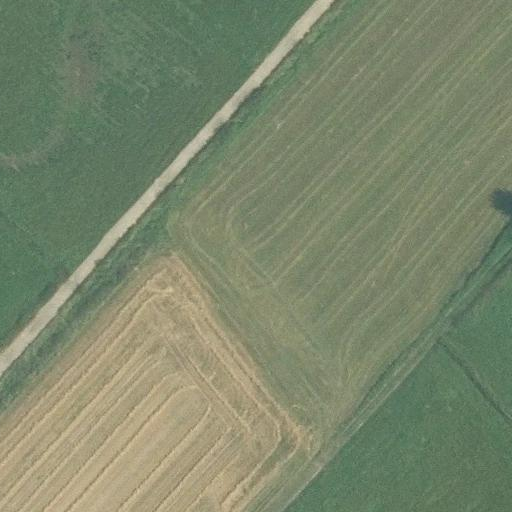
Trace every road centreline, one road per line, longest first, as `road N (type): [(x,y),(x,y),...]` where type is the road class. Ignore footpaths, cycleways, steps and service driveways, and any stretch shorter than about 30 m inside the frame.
road 1 (track): [(326,0),(0,361)]
road 2 (track): [(511,256),(278,511)]
